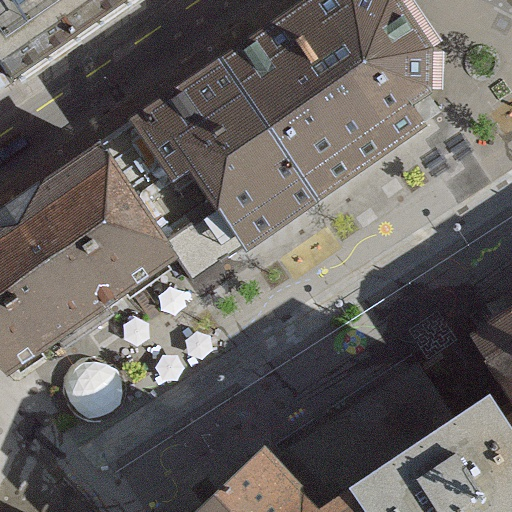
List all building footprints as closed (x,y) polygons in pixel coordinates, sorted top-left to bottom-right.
[(0,0),(0,59),(14,80),(24,74),(23,72),(69,41),(70,42),(87,31),(103,19),(102,18),(128,0),(0,0)] [(319,0),(276,30),(368,163),(428,120),(429,51),(394,0),(319,0)] [(276,30),(99,150),(170,263),(224,226),(242,249),(368,163),(276,30)] [(0,90),(14,80),(0,59),(0,90)] [(99,150),(0,217),(0,377),(1,378),(170,263),(99,150)] [(490,418),(511,451),(511,310),(447,351),(490,418)] [(511,511),(511,451),(490,418),(346,511),(511,511)] [(295,511),(258,468),(212,511),(295,511)]
